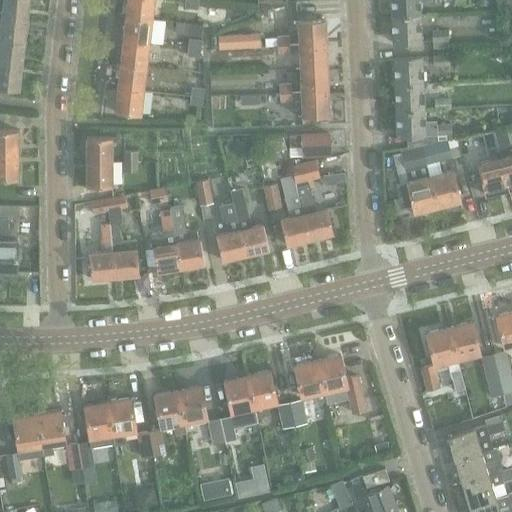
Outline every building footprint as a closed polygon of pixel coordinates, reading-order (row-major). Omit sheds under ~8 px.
[(2,0),(1,14),(25,17),(27,0),(2,0)] [(126,0),(125,15),(151,18),(153,0),(126,0)] [(197,8),(198,0),(185,0),(185,7),(197,8)] [(391,0),(392,15),(420,14),(419,2),(431,1),(430,0),(391,0)] [(1,14),(0,20),(0,38),(22,41),(25,17),(1,14)] [(393,41),(421,40),(420,14),(392,15),(393,41)] [(125,15),(122,39),(149,42),(151,18),(125,15)] [(299,20),(300,44),(325,43),(324,19),(299,20)] [(191,23),(189,34),(201,35),(203,24),(191,23)] [(215,24),(208,25),(208,33),(216,32),(215,24)] [(449,40),(448,29),(432,30),(432,40),(449,40)] [(218,49),(259,46),(258,33),(217,35),(218,49)] [(265,46),(277,45),(289,45),(289,36),(265,37),(265,46)] [(0,62),(20,64),(22,41),(0,38),(0,62)] [(200,48),(202,39),(189,38),(188,47),(200,48)] [(119,62),(146,66),(149,42),(122,39),(119,62)] [(300,68),(326,67),(325,43),(300,44),(300,68)] [(289,45),(277,45),(277,54),(290,54),(289,45)] [(199,57),(200,48),(188,47),(187,55),(199,57)] [(449,65),(449,54),(433,55),(433,66),(449,65)] [(421,56),(394,57),(395,84),(422,82),(421,56)] [(0,86),(17,89),(20,64),(0,62),(0,86)] [(119,62),(116,86),(143,89),(146,66),(119,62)] [(300,68),(301,91),(327,90),(326,67),(300,68)] [(395,84),(396,109),(424,108),(422,82),(395,84)] [(279,83),(279,93),(291,92),(291,83),(279,83)] [(113,110),(140,114),(143,89),(116,86),(113,110)] [(191,86),(190,95),(203,97),(204,88),(191,86)] [(302,116),(328,115),(327,90),(301,91),(302,116)] [(279,93),(273,93),(273,101),(291,101),(291,92),(279,93)] [(203,105),(203,97),(190,95),(189,104),(203,105)] [(452,106),(452,98),(434,98),(434,107),(452,106)] [(425,134),(424,108),(396,109),(397,135),(425,134)] [(436,135),(452,134),(451,123),(435,124),(436,135)] [(505,126),(493,130),(497,145),(509,142),(505,126)] [(0,153),(17,154),(17,129),(0,129),(0,153)] [(486,148),(497,145),(493,130),(482,133),(486,148)] [(329,133),(300,134),(289,135),(290,147),(301,147),(301,154),(329,153),(329,133)] [(86,136),(86,161),(111,161),(111,136),(86,136)] [(251,138),(233,142),(236,157),(255,153),(251,138)] [(459,200),(451,169),(439,172),(436,160),(451,156),(447,139),(423,144),(428,162),(425,163),(436,206),(459,200)] [(413,212),(436,206),(425,163),(428,162),(423,144),(400,150),(404,168),(405,168),(408,180),(405,181),(413,212)] [(123,171),(138,170),(138,150),(123,150),(123,171)] [(0,178),(17,178),(17,154),(0,153),(0,178)] [(511,153),(500,157),(507,188),(511,186),(511,153)] [(500,157),(477,162),(485,193),(507,188),(500,157)] [(314,160),(292,165),(296,182),(318,176),(314,160)] [(86,185),(111,185),(111,161),(86,161),(86,185)] [(346,182),(345,172),(323,174),(324,184),(346,182)] [(200,205),(214,202),(208,174),(196,176),(197,180),(195,181),(200,205)] [(285,244),(309,238),(293,174),(280,177),(290,217),(279,219),(285,244)] [(268,209),(282,206),(277,182),(263,185),(268,209)] [(309,182),(296,185),(309,238),(332,232),(326,208),(316,210),(309,182)] [(165,186),(149,189),(152,203),(168,200),(165,186)] [(243,187),(230,190),(233,202),(232,202),(244,254),(268,248),(262,224),(253,226),(243,187)] [(125,194),(106,198),(107,211),(108,217),(109,223),(108,223),(114,275),(137,273),(135,248),(134,248),(133,239),(120,240),(120,235),(118,235),(117,223),(122,223),(120,208),(127,207),(125,194)] [(92,213),(107,211),(106,198),(90,201),(92,213)] [(221,259),(244,254),(232,202),(219,205),(225,232),(216,235),(221,259)] [(0,216),(6,217),(18,217),(18,205),(0,204),(0,216)] [(181,206),(170,208),(173,230),(180,267),(202,263),(198,238),(187,240),(181,206)] [(163,231),(150,234),(156,271),(180,267),(173,230),(170,208),(159,210),(163,231)] [(0,270),(15,271),(17,239),(3,238),(3,235),(6,235),(6,217),(0,216),(0,270)] [(87,252),(90,277),(114,275),(108,223),(101,223),(102,239),(100,239),(101,251),(87,252)] [(511,310),(496,315),(503,346),(511,343),(511,310)] [(472,321),(449,327),(457,358),(480,352),(472,321)] [(434,364),(457,358),(449,327),(426,333),(434,364)] [(511,390),(511,377),(505,349),(493,353),(503,393),(511,390)] [(493,353),(481,356),(486,379),(491,396),(503,393),(493,353)] [(340,354),(316,359),(323,390),(326,402),(348,398),(351,412),(364,410),(357,375),(345,378),(340,354)] [(323,390),(316,359),(293,364),(299,395),(323,390)] [(439,386),(434,364),(422,367),(428,389),(439,386)] [(253,406),(275,401),(269,369),(246,374),(253,406)] [(229,411),(253,406),(246,374),(222,379),(229,411)] [(463,389),(460,374),(453,376),(456,390),(463,389)] [(199,384),(176,389),(182,420),(183,420),(206,415),(199,384)] [(183,420),(182,420),(176,389),(153,394),(159,425),(173,422),(176,434),(186,432),(183,420)] [(131,398),(107,402),(114,445),(126,443),(125,431),(136,429),(131,398)] [(301,399),(289,402),(294,425),(306,423),(301,399)] [(99,447),(114,445),(107,402),(84,405),(89,437),(97,436),(99,447)] [(282,428),(294,425),(289,402),(277,404),(282,428)] [(59,409),(36,413),(43,455),(53,454),(51,443),(64,441),(59,409)] [(19,460),(43,455),(36,413),(12,417),(19,460)] [(230,414),(218,417),(224,441),(235,438),(230,414)] [(502,420),(500,414),(484,420),(485,424),(502,420)] [(211,443),(224,441),(218,417),(206,420),(211,443)] [(505,430),(502,420),(485,424),(488,435),(505,430)] [(454,460),(481,451),(492,447),(488,435),(485,424),(474,428),(447,437),(454,460)] [(159,429),(148,431),(152,455),(164,452),(159,429)] [(141,457),(152,455),(148,431),(137,433),(141,457)] [(89,441),(77,443),(81,466),(93,464),(89,441)] [(387,442),(374,445),(376,453),(389,451),(387,442)] [(69,468),(81,466),(77,443),(65,445),(69,468)] [(303,472),(316,469),(312,446),(299,448),(303,472)] [(10,478),(21,476),(17,452),(6,454),(10,478)] [(502,469),(499,456),(483,460),(481,452),(454,460),(461,483),(502,469)] [(468,506),(495,497),(491,485),(503,481),(502,480),(511,476),(511,466),(503,470),(502,469),(461,483),(468,506)] [(383,469),(361,476),(364,487),(387,481),(383,469)] [(301,471),(291,474),(293,484),(304,482),(301,471)] [(227,477),(200,482),(203,498),(230,493),(227,477)] [(252,479),(237,482),(239,496),(255,493),(252,479)] [(352,503),(341,479),(329,484),(340,508),(352,503)] [(391,511),(392,511),(395,511),(398,509),(388,484),(368,492),(375,511),(391,511)] [(139,511),(158,508),(154,486),(135,490),(139,511)] [(468,506),(469,511),(511,511),(511,507),(511,503),(511,502),(511,492),(495,497),(468,506)] [(273,511),(281,508),(277,497),(269,500),(273,511)] [(108,509),(118,508),(116,498),(95,501),(97,511),(108,510),(108,509)] [(269,511),(273,511),(269,500),(262,503),(265,511),(269,511)]
